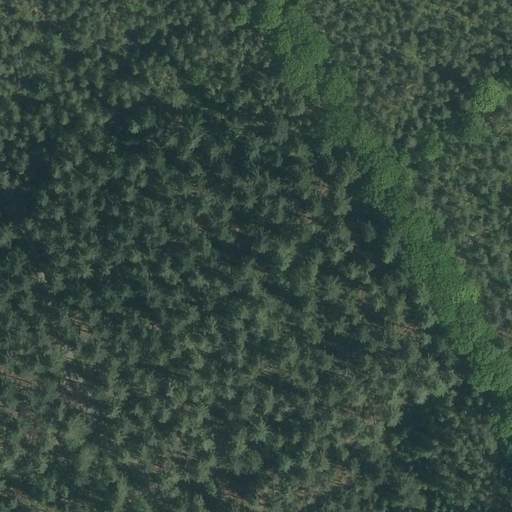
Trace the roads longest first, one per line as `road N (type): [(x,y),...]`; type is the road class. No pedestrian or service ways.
road 1 (track): [(277,5),(511,403)]
road 2 (track): [(0,177),(92,409),(118,454),(192,511)]
